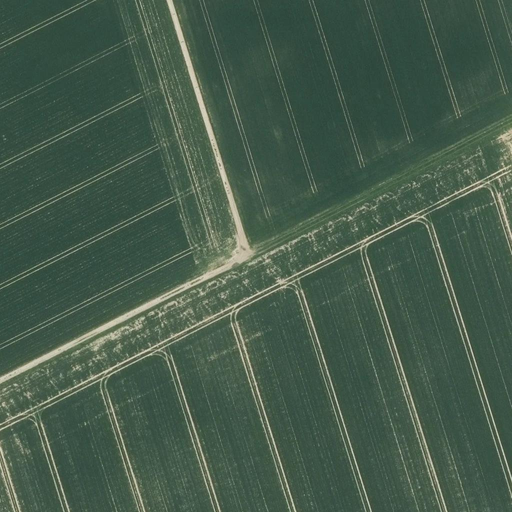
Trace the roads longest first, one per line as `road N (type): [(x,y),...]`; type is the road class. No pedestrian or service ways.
road 1 (track): [(169,0),(248,255),(0,379)]
road 2 (track): [(511,119),(248,255)]
